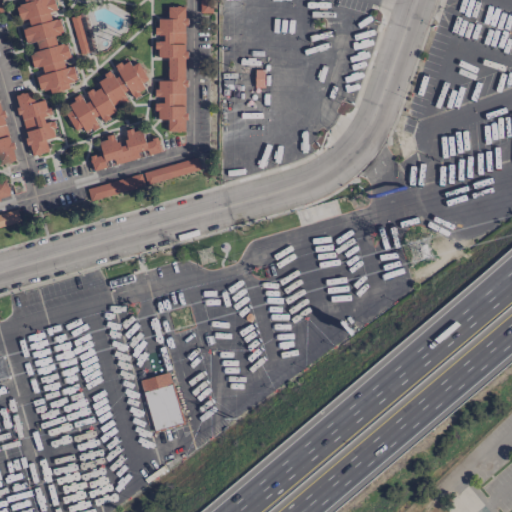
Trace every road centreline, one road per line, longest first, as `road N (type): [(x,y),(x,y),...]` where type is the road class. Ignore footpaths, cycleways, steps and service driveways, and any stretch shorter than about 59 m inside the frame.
road 1 (residential): [(0,272),(326,180),(375,109)]
road 2 (motorway): [(511,279),(238,511)]
road 3 (motorway): [(294,511),(511,327)]
